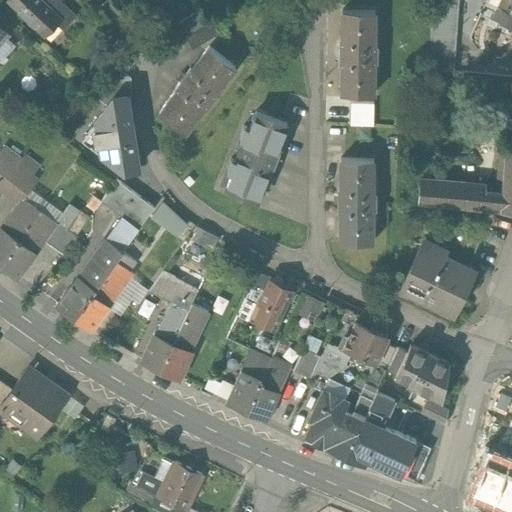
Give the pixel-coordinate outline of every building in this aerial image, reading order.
[(7,0),(6,1),(33,27),(49,9),(40,0),(7,0)] [(511,5),(509,13),(497,9),(492,19),(511,27),(511,5)] [(181,21),(186,30),(205,20),(199,10),(181,21)] [(374,11),(342,10),(342,39),(340,40),(340,64),(341,64),(341,93),(373,93),(374,60),(375,60),(375,44),(374,44),(374,11)] [(209,25),(188,38),(195,49),(216,36),(209,25)] [(209,48),(191,71),(190,71),(175,90),(177,91),(159,114),(185,134),(205,107),(206,108),(216,95),(214,94),(234,68),(209,48)] [(108,83),(94,102),(103,109),(118,90),(108,83)] [(130,120),(127,97),(112,99),(89,130),(92,149),(124,172),(138,170),(134,146),(132,146),(128,121),(130,120)] [(256,112),(244,144),(242,143),(237,158),(238,159),(226,190),(257,201),(267,174),(269,174),(277,152),(276,151),(286,124),(256,112)] [(511,150),(506,150),(506,151),(500,151),(496,196),(501,196),(500,212),(511,213),(511,150)] [(373,159),(341,159),(340,188),(339,188),(338,213),(340,213),(340,242),(372,242),(372,209),(374,209),(374,193),(373,193),(373,159)] [(465,184),(420,180),(417,205),(483,211),(484,192),(464,190),(465,184)] [(163,201),(153,216),(181,236),(192,222),(163,201)] [(23,205),(10,223),(14,226),(8,234),(18,242),(37,215),(23,205)] [(18,242),(2,265),(18,277),(44,241),(58,222),(40,210),(37,215),(18,242)] [(67,229),(58,222),(44,241),(63,255),(89,217),(80,211),(67,229)] [(459,219),(443,253),(470,266),(486,232),(459,219)] [(0,229),(0,263),(2,265),(18,242),(8,234),(0,229)] [(142,241),(134,236),(116,261),(129,271),(132,267),(128,264),(134,256),(132,254),(142,241)] [(443,253),(424,244),(402,290),(452,313),(473,268),(470,266),(443,253)] [(114,263),(99,252),(86,270),(88,272),(101,281),(114,263)] [(101,281),(74,318),(91,330),(107,307),(107,306),(131,273),(129,271),(116,261),(114,263),(101,281)] [(82,288),(74,283),(58,306),(74,318),(101,281),(88,272),(85,276),(88,279),(82,288)] [(163,272),(149,292),(169,302),(179,281),(163,272)] [(270,282),(261,301),(258,299),(248,320),(258,325),(263,324),(272,328),(289,291),(270,282)] [(301,312),(317,320),(327,301),(311,293),(301,312)] [(193,301),(178,294),(174,302),(189,309),(193,301)] [(172,302),(155,336),(154,335),(142,361),(160,370),(179,330),(189,309),(174,302),(172,302)] [(201,315),(190,310),(179,330),(194,337),(199,326),(196,324),(201,315)] [(386,335),(357,322),(355,323),(348,336),(347,337),(346,336),(345,336),(339,347),(340,348),(375,364),(384,343),(387,337),(386,335)] [(179,330),(160,370),(179,378),(191,353),(183,349),(187,339),(192,341),(194,337),(179,330)] [(384,343),(375,364),(386,369),(395,348),(384,343)] [(396,375),(394,379),(414,389),(430,355),(410,345),(406,353),(396,375)] [(386,369),(385,370),(396,375),(406,353),(396,347),(386,369)] [(320,356),(303,348),(293,370),(310,378),(320,356)] [(430,355),(414,389),(441,402),(448,364),(430,355)] [(248,379),(240,375),(227,401),(246,410),(259,384),(265,370),(250,362),(247,367),(253,370),(248,379)] [(12,390),(0,407),(0,410),(3,405),(28,423),(24,428),(36,437),(67,394),(29,367),(12,390)] [(281,377),(265,370),(259,384),(269,389),(274,380),(279,382),(281,377)] [(218,379),(213,389),(228,397),(233,387),(218,379)] [(0,407),(12,390),(0,380),(0,407)] [(269,389),(259,384),(246,410),(265,419),(277,393),(269,389)] [(330,393),(323,391),(309,420),(313,421),(305,437),(313,441),(312,443),(320,446),(321,445),(345,456),(372,398),(360,393),(352,413),(345,410),(349,402),(340,398),(340,396),(330,392),(330,393)] [(394,400),(375,391),(372,398),(345,456),(365,465),(367,460),(400,475),(412,449),(415,442),(382,426),(394,400)] [(510,399),(500,394),(494,408),(505,412),(510,399)] [(447,411),(426,401),(420,413),(445,425),(447,411)] [(412,449),(401,474),(415,481),(427,455),(412,449)] [(472,495),(493,504),(509,463),(489,455),(472,495)] [(202,475),(175,462),(157,498),(185,511),(202,475)] [(493,504),(511,511),(511,464),(509,463),(493,504)]
